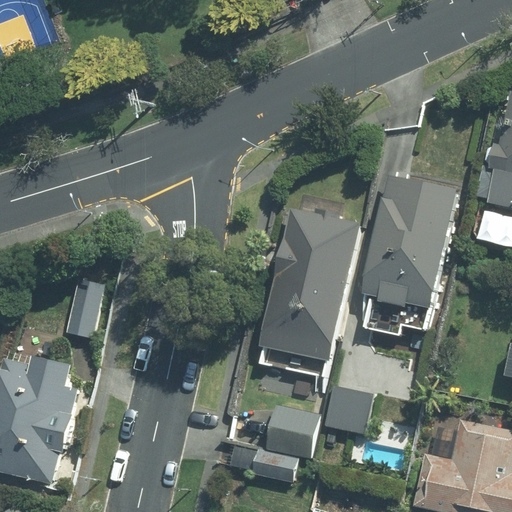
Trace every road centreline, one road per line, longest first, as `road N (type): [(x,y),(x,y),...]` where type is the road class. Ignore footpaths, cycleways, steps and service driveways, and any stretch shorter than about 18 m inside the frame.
road 1 (residential): [(191,145),(193,260),(137,511)]
road 2 (secondary): [(191,145),(502,0)]
road 3 (secondary): [(0,204),(191,145)]
